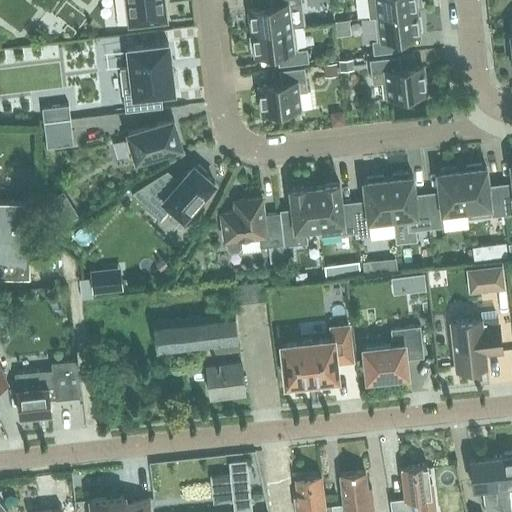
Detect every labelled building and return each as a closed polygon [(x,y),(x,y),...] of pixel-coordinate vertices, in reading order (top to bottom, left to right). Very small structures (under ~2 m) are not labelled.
[(126,0),(129,25),(167,20),(164,0),(126,0)] [(304,23),(303,12),(301,0),(270,0),(271,4),(250,6),(253,30),(295,25),(304,23)] [(369,15),(374,15),(416,10),(414,0),(367,0),(368,4),(369,15)] [(416,10),(374,15),(377,39),(372,39),(374,52),(399,49),(398,36),(419,34),(418,29),(422,29),(420,15),(417,15),(416,10)] [(298,48),(295,25),(253,30),(253,35),(250,35),(252,49),(255,49),(256,53),(277,51),(278,64),(309,60),(307,47),(298,48)] [(130,65),(120,66),(125,110),(163,105),(161,92),(174,90),(172,71),(173,71),(173,69),(172,70),(171,62),(172,62),(171,61),(168,42),(128,47),(130,65)] [(325,56),(329,59),(334,58),(337,54),(337,49),(333,46),(328,47),(324,51),(325,56)] [(400,54),(369,58),(372,82),(382,81),(384,96),(400,94),(401,98),(414,96),(414,93),(426,91),(422,65),(401,67),(400,54)] [(353,58),(339,59),(340,70),(354,68),(353,58)] [(323,63),(325,75),(337,74),(335,61),(323,63)] [(259,84),(262,111),(274,109),(275,113),(288,111),(288,108),(300,106),(298,91),(307,90),(304,66),(279,68),(280,82),(259,84)] [(42,107),(44,120),(70,118),(69,103),(42,107)] [(77,119),(125,119),(124,105),(77,106),(77,119)] [(129,136),(124,138),(128,154),(134,153),(136,158),(181,145),(173,117),(128,131),(129,136)] [(70,118),(44,121),(47,146),(73,143),(70,118)] [(504,213),(511,212),(511,159),(510,160),(511,174),(511,186),(501,187),(504,213)] [(467,167),(462,168),(467,213),(468,217),(504,213),(501,187),(489,189),(486,165),(482,165),(481,162),(466,164),(467,167)] [(168,170),(132,192),(161,218),(171,206),(184,216),(199,199),(201,201),(209,193),(206,191),(215,181),(205,173),(207,171),(198,163),(196,166),(194,163),(179,180),(168,170)] [(443,216),(467,213),(462,168),(457,168),(456,165),(441,167),(441,170),(437,171),(440,195),(428,196),(431,227),(444,225),(443,216)] [(393,176),(388,176),(393,221),(407,220),(408,229),(431,227),(428,196),(416,198),(413,174),(408,174),(408,171),(393,173),(393,176)] [(369,224),(393,221),(388,176),(383,177),(383,174),(368,176),(368,179),(363,179),(366,203),(354,205),(357,231),(358,235),(370,234),(369,224)] [(357,231),(354,205),(342,206),(339,181),(323,183),(323,184),(315,185),(321,235),(357,231)] [(320,235),(321,235),(315,185),(306,186),(306,185),(290,187),(293,212),(280,214),(284,244),(308,241),(307,232),(319,230),(320,235)] [(260,246),(284,244),(280,214),(280,211),(264,213),(262,196),(234,199),(235,210),(221,211),(224,239),(226,239),(227,247),(231,250),(239,249),(242,245),(241,236),(259,235),(260,246)] [(30,200),(0,199),(0,274),(29,275),(30,200)] [(71,204),(61,210),(67,220),(77,213),(71,204)] [(511,235),(479,236),(479,250),(511,249),(511,235)] [(377,274),(376,259),(362,261),(364,276),(377,274)] [(345,263),(324,266),(326,281),(347,278),(345,263)] [(501,265),(484,267),(487,288),(504,287),(501,265)] [(107,269),(91,271),(93,293),(110,291),(107,269)] [(424,272),(413,274),(415,289),(426,287),(424,272)] [(271,280),(271,287),(287,285),(286,278),(271,280)] [(262,279),(231,283),(233,300),(264,296),(262,279)] [(230,292),(207,295),(208,304),(231,301),(230,292)] [(204,347),(239,343),(236,310),(154,319),(158,352),(204,347)] [(450,320),(456,368),(488,365),(486,353),(502,351),(499,321),(498,321),(498,316),(482,317),(450,320)] [(424,355),(423,344),(420,324),(390,328),(392,343),(363,346),(367,378),(408,373),(406,358),(424,355)] [(332,337),(282,343),(286,382),(338,377),(336,360),(352,358),(348,325),(331,326),(332,337)] [(239,343),(204,347),(210,393),(245,389),(240,342),(239,343)] [(52,368),(15,372),(17,388),(20,414),(51,410),(50,398),(55,397),(56,399),(82,395),(77,358),(51,360),(52,368)] [(0,365),(0,387),(8,384),(0,365)] [(511,511),(511,505),(510,482),(511,481),(511,449),(511,450),(503,451),(500,455),(494,455),(498,495),(500,509),(500,511),(511,511)] [(500,511),(500,509),(498,495),(494,455),(470,458),(473,487),(483,486),(486,511),(488,511),(500,511)] [(246,459),(229,461),(230,472),(233,500),(234,511),(252,509),(246,459)] [(435,511),(434,500),(432,480),(429,480),(427,462),(401,465),(405,498),(419,497),(420,511),(435,511)] [(344,511),(373,511),(370,486),(367,487),(365,469),(340,472),(344,511)] [(294,495),(296,511),(325,511),(321,474),(296,477),(297,495),(294,495)] [(123,495),(91,498),(92,511),(149,511),(148,498),(124,500),(123,495)]
